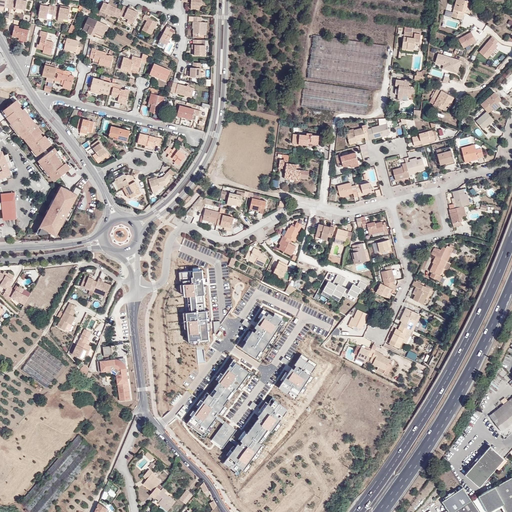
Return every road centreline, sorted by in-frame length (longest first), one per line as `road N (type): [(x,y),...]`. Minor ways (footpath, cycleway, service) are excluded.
road 1 (motorway): [(511,240),(455,362),(359,511)]
road 2 (tertiary): [(139,236),(209,152),(222,100),(225,0)]
road 3 (tertiary): [(220,0),(215,115),(202,156),(155,211),(131,219)]
road 4 (residential): [(324,207),(336,121),(372,116),(386,95),(396,0)]
road 5 (residential): [(134,284),(161,282),(176,230),(230,241),(304,201)]
road 6 (motorway): [(413,460),(511,279)]
road 7 (residential): [(223,511),(207,478),(142,402)]
road 8 (residential): [(91,511),(142,402)]
